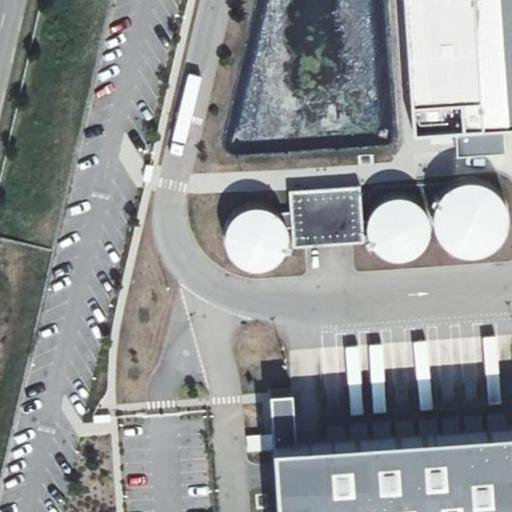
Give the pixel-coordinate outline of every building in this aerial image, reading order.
[(511,117),(511,0),(403,0),(411,124),(511,117)] [(468,260),(484,262),(499,258),(511,248),(511,246),(511,198),(506,192),(493,184),(477,182),(462,187),(450,196),(443,210),(441,225),(445,240),(455,252),(468,260)] [(362,189),(293,192),(296,246),(365,242),(362,189)] [(375,242),(381,252),(391,260),(403,263),(415,262),(426,255),(434,246),(437,234),(435,221),(429,211),(419,203),(407,200),(395,202),(384,208),(377,218),(374,229),(375,242)] [(229,252),(236,263),(245,270),(257,273),(270,272),(281,266),(288,256),(291,244),(290,231),(284,221),(274,213),(262,210),(249,212),(239,218),(231,228),(228,240),(229,252)] [(511,511),(511,418),(276,434),(281,511),(511,511)]
